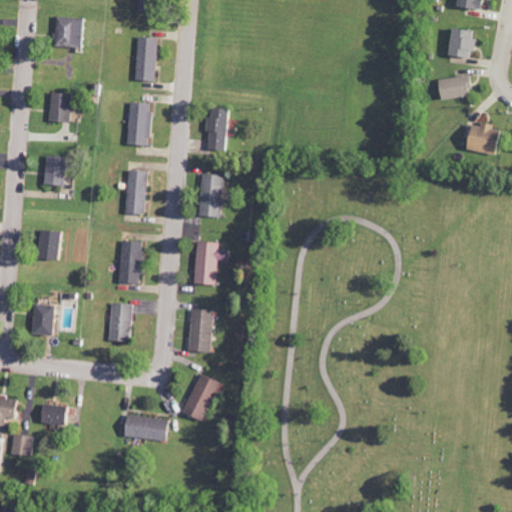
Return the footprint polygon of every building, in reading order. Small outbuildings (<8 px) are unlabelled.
[(478,9),(479,0),(457,0),(456,5),(478,9)] [(85,18),(56,16),(55,46),(84,47),(85,18)] [(472,58),(475,40),(474,39),(475,31),(452,27),(448,54),(472,58)] [(136,80),(157,81),(159,38),(138,37),(136,80)] [(438,78),(440,99),(471,97),(470,76),(438,78)] [(51,121),(70,122),(71,93),(52,92),(51,121)] [(153,103),(130,102),(129,145),(151,145),(153,103)] [(207,149),(226,149),(227,108),(211,108),(211,117),(208,117),(207,149)] [(464,149),(494,154),(499,127),(480,123),(479,126),(469,124),(464,149)] [(64,185),(65,156),(46,156),(45,184),(64,185)] [(148,171),(128,170),(127,213),(147,214),(148,171)] [(223,174),(201,174),(201,216),(222,216),(223,174)] [(37,257),(58,260),(62,232),(41,229),(37,257)] [(142,283),(144,241),(123,240),(121,282),(142,283)] [(216,285),(217,260),(227,260),(228,250),(218,249),(219,242),(197,241),(195,284),(216,285)] [(110,340),(132,341),(134,304),(112,303),(110,340)] [(52,335),(53,305),(34,304),(33,335),(52,335)] [(187,350),(209,353),(215,311),(193,308),(187,350)] [(217,380),(198,375),(186,415),(205,421),(217,380)] [(0,425),(5,425),(5,417),(17,418),(18,399),(0,398),(0,425)] [(40,422),(65,425),(67,406),(43,403),(40,422)] [(124,437),(168,440),(170,418),(126,415),(124,437)] [(32,457),(35,437),(15,433),(12,453),(32,457)]
